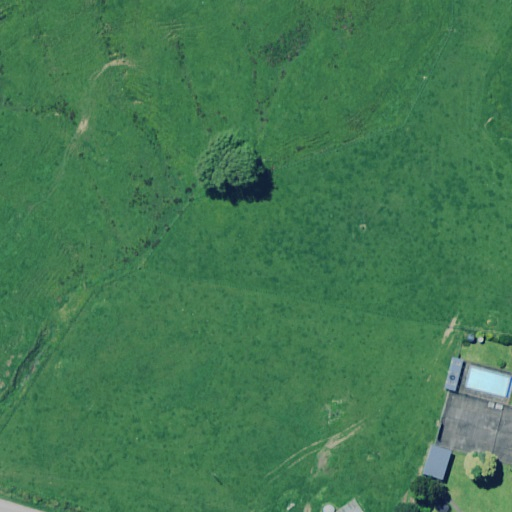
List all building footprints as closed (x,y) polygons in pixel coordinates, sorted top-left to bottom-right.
[(438,353),(445,317),(434,314),(427,351),(438,353)] [(471,363),(454,359),(446,388),(451,389),(463,393),(471,363)] [(509,378),(472,368),(467,386),(504,396),(509,378)] [(347,511),(368,496),(335,453),(310,473),(340,511),(347,511)] [(470,511),(441,480),(409,510),(410,511),(470,511)]
